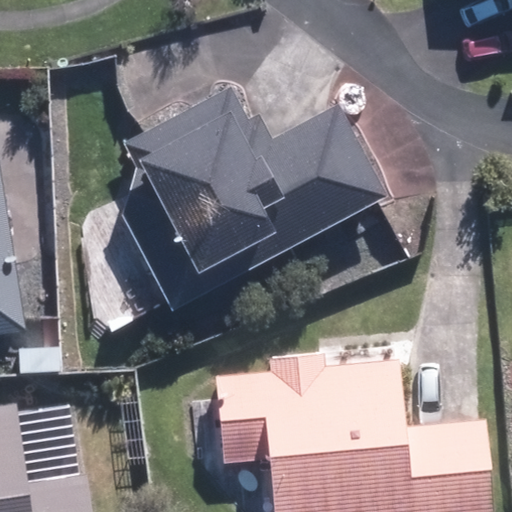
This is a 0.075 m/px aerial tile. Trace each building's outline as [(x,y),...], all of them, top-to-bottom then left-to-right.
[(166,313),(342,214),(355,236),(385,219),(370,193),(321,106),(254,144),(221,87),(115,146),(147,204),(115,222),(166,313)] [(0,329),(5,329),(24,326),(0,180),(0,329)] [(51,328),(6,337),(13,377),(58,369),(51,328)] [(487,511),(479,425),(399,432),(391,344),(263,356),(264,370),(209,375),(217,466),(257,463),(261,511),(487,511)] [(0,511),(89,511),(83,467),(23,476),(11,396),(0,397),(0,511)]
